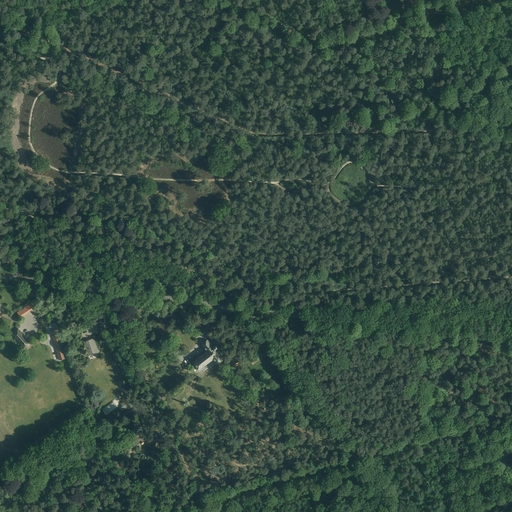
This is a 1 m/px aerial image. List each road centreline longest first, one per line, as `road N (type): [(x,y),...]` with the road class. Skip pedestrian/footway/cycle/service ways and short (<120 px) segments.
road 1 (unclassified): [(511,344),(0,277)]
road 2 (track): [(503,129),(322,47)]
